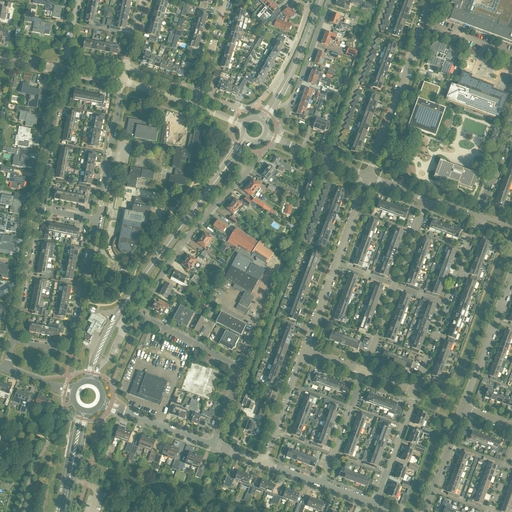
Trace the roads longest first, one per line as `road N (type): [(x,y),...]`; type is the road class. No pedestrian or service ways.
road 1 (residential): [(239,368),(140,314),(189,234),(244,174)]
road 2 (tertiary): [(96,358),(117,313),(238,152)]
road 3 (residential): [(95,221),(70,351),(9,340)]
road 4 (residential): [(303,350),(366,176)]
road 5 (residential): [(414,390),(479,217)]
road 6 (residential): [(363,372),(426,200)]
road 7 (residential): [(366,176),(425,22)]
road 8 (residential): [(35,209),(63,70)]
road 9 (residential): [(123,82),(95,221)]
road 10 (residential): [(463,409),(511,278)]
road 11 (residential): [(9,340),(35,209)]
road 12 (unclassified): [(123,82),(243,124)]
road 13 (unclassified): [(74,402),(60,411),(19,511)]
road 14 (residential): [(375,505),(414,390)]
road 15 (residential): [(322,485),(363,372)]
